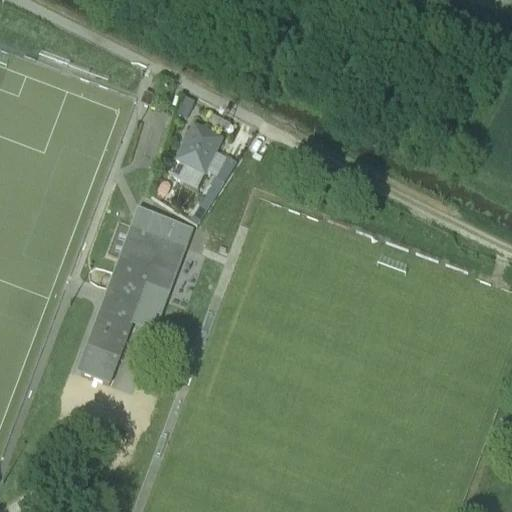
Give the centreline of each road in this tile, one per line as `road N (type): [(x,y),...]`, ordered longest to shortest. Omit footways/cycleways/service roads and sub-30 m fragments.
road 1 (unclassified): [(262,128),(9,0)]
road 2 (track): [(511,254),(262,128)]
